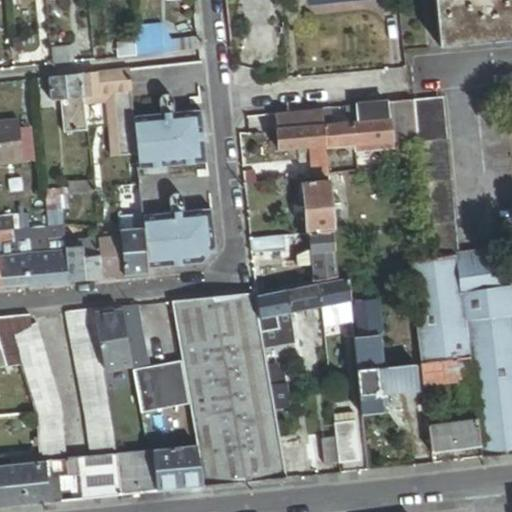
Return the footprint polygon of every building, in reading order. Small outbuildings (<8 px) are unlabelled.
[(511,0),(438,0),(437,0),(443,53),(511,45),(511,0)] [(135,35),(137,58),(172,54),(171,44),(170,42),(164,31),(162,32),(135,35)] [(137,58),(135,35),(135,33),(125,34),(126,45),(116,46),(118,60),(137,58)] [(200,52),(199,39),(186,40),(188,53),(200,52)] [(188,53),(186,40),(170,42),(171,44),(172,54),(188,53)] [(70,48),(51,50),(53,67),(72,65),(70,48)] [(134,120),(129,72),(82,77),(84,99),(85,109),(106,107),(109,137),(135,133),(134,120)] [(84,99),(82,77),(49,81),(51,102),(60,101),(84,99)] [(427,259),(456,256),(440,98),(411,101),(415,141),(427,259)] [(85,109),(84,99),(60,101),(63,135),(87,133),(85,109)] [(201,107),(200,100),(191,102),(191,109),(201,107)] [(411,101),(385,104),(387,117),(387,121),(388,121),(390,143),(415,141),(411,101)] [(358,116),(357,107),(346,108),(347,125),(353,125),(358,124),(358,116)] [(330,109),(322,110),(324,128),(331,127),(330,109)] [(324,128),(322,110),(274,115),(276,133),(324,128)] [(202,113),(134,120),(135,133),(137,159),(138,173),(207,166),(202,113)] [(383,117),(382,113),(358,116),(358,124),(387,121),(387,117),(383,117)] [(387,121),(358,124),(353,125),(355,147),(389,143),(390,143),(388,121),(387,121)] [(19,124),(0,125),(0,172),(23,170),(21,146),(29,144),(28,137),(20,139),(19,124)] [(353,125),(347,125),(331,127),(324,128),(326,148),(326,150),(331,149),(355,147),(353,125)] [(324,128),(276,133),(278,152),(326,148),(324,128)] [(135,133),(109,137),(111,160),(137,159),(135,133)] [(389,143),(355,147),(356,152),(389,149),(389,143)] [(334,174),(331,149),(326,150),(328,174),(334,174)] [(315,162),(317,178),(327,177),(326,161),(315,162)] [(208,172),(198,173),(199,180),(208,179),(208,172)] [(93,194),(92,180),(67,183),(67,187),(68,196),(93,194)] [(311,236),(333,233),(335,233),(329,183),(303,186),(308,236),(311,236)] [(67,187),(44,191),(46,211),(62,210),(70,209),(68,196),(67,187)] [(62,210),(46,211),(48,229),(64,228),(62,210)] [(145,223),(144,231),(148,271),(200,266),(215,248),(212,212),(143,219),(145,223)] [(14,232),(13,217),(0,218),(0,233),(12,233),(14,232)] [(64,239),(64,228),(48,229),(47,229),(48,241),(59,240),(64,239)] [(47,229),(28,231),(29,243),(45,241),(48,241),(47,229)] [(29,243),(28,231),(20,232),(14,232),(12,233),(13,244),(29,243)] [(124,278),(148,275),(148,271),(144,231),(120,233),(122,257),(124,278)] [(0,245),(13,244),(12,233),(0,233),(0,245)] [(316,284),(338,279),(335,252),(333,233),(311,236),(312,250),(313,265),(315,284),(316,284)] [(337,251),(344,251),(342,233),(335,233),(337,251)] [(282,239),(250,242),(251,255),(284,252),(282,239)] [(59,240),(48,241),(49,253),(60,252),(59,240)] [(97,240),(65,243),(66,252),(69,283),(101,280),(98,249),(97,240)] [(101,280),(124,278),(122,257),(113,257),(112,248),(98,249),(101,280)] [(310,250),(297,256),(298,266),(313,265),(312,250),(310,250)] [(338,279),(349,277),(354,276),(351,250),(344,251),(337,251),(335,252),(338,279)] [(494,251),(456,256),(464,321),(511,314),(511,310),(508,274),(498,275),(496,260),(494,251)] [(48,286),(69,283),(66,252),(60,252),(49,253),(46,254),(48,286)] [(28,287),(48,286),(46,254),(25,256),(28,287)] [(4,257),(7,289),(28,287),(25,256),(4,257)] [(464,321),(456,256),(427,259),(407,264),(419,365),(421,386),(472,380),(464,321)] [(498,275),(508,274),(508,272),(496,260),(498,275)] [(351,302),(349,277),(338,279),(316,284),(322,309),(351,302)] [(322,309),(316,284),(315,284),(286,290),(291,315),(297,314),(322,309)] [(255,296),(264,294),(263,286),(254,286),(255,296)] [(291,315),(286,290),(264,294),(255,296),(259,321),(277,318),(291,315)] [(259,321),(255,296),(170,304),(181,365),(187,404),(195,448),(202,488),(286,480),(282,455),(278,431),(271,389),(269,374),(268,369),(262,336),(259,321)] [(353,323),(351,302),(322,309),(324,329),(353,323)] [(360,339),(379,337),(375,302),(356,304),(360,338),(360,339)] [(94,316),(93,311),(69,313),(87,418),(90,458),(115,456),(118,456),(103,374),(94,316)] [(127,342),(121,313),(94,316),(103,374),(134,370),(129,342),(127,342)] [(297,314),(291,315),(299,375),(311,373),(306,336),(299,325),(297,314)] [(475,407),(480,447),(481,459),(511,455),(511,314),(464,321),(472,380),(475,407)] [(28,329),(27,317),(6,319),(11,338),(28,329)] [(277,318),(259,321),(262,336),(280,332),(277,318)] [(11,338),(6,319),(0,319),(0,355),(4,367),(20,365),(11,338)] [(20,365),(37,415),(41,463),(66,461),(61,410),(34,327),(33,327),(28,329),(11,338),(20,365)] [(358,373),(383,370),(379,337),(360,339),(360,338),(354,338),(358,373)] [(187,404),(181,365),(134,373),(141,412),(187,404)] [(385,394),(394,393),(417,391),(415,367),(383,370),(385,394)] [(387,407),(385,394),(383,370),(358,373),(362,417),(387,414),(387,407)] [(274,373),(269,374),(271,389),(283,387),(281,372),(274,373)] [(387,407),(394,393),(385,394),(387,407)] [(430,454),(480,447),(475,407),(455,409),(457,424),(426,427),(430,454)] [(353,413),(333,415),(334,424),(354,422),(353,413)] [(335,438),(338,464),(358,462),(354,422),(334,424),(335,438)] [(278,431),(282,455),(297,452),(293,429),(278,431)] [(323,465),(338,464),(335,438),(321,440),(323,465)] [(156,493),(202,488),(195,448),(152,452),(156,493)] [(119,496),(156,493),(152,452),(118,456),(115,456),(119,496)] [(119,496),(115,456),(90,458),(66,461),(41,463),(45,504),(119,496)] [(0,508),(45,504),(41,463),(0,467),(0,508)]
